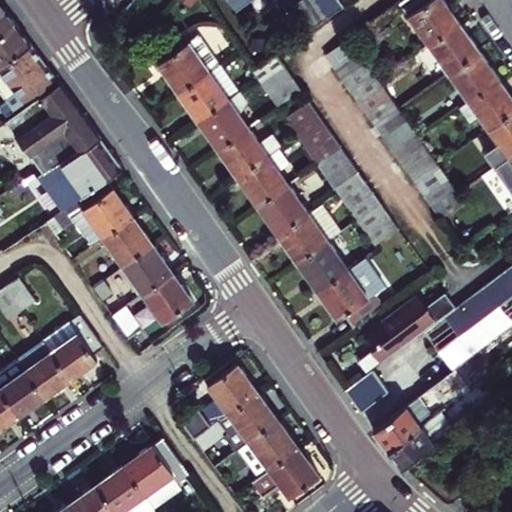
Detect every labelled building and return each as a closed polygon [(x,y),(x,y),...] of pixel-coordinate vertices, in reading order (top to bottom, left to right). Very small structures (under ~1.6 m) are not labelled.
[(0,0),(0,20),(13,12),(5,3),(3,0),(0,0)] [(299,0),(315,24),(328,15),(317,0),(299,0)] [(337,0),(317,0),(328,15),(342,6),(337,0)] [(405,0),(402,3),(429,43),(460,21),(451,7),(445,0),(405,0)] [(13,12),(0,20),(0,42),(22,25),(18,20),(13,12)] [(449,72),(479,50),(470,36),(460,21),(429,43),(449,72)] [(36,43),(22,25),(0,42),(0,67),(1,68),(36,43)] [(171,79),(179,91),(220,62),(201,34),(160,62),(171,79)] [(333,65),(359,47),(352,38),(326,55),(333,65)] [(36,43),(1,68),(2,70),(0,72),(0,90),(15,111),(60,77),(49,62),(36,43)] [(341,76),(366,58),(359,47),(333,65),(341,76)] [(254,67),(262,79),(286,63),(277,50),(254,67)] [(490,66),(479,50),(449,72),(468,101),(500,80),(490,66)] [(349,88),(374,71),(366,58),(341,76),(349,88)] [(240,92),(220,62),(179,91),(191,108),(198,120),(229,99),(240,92)] [(286,63),(262,79),(270,90),(293,74),(286,63)] [(379,78),(374,71),(349,88),(358,101),(383,84),(379,78)] [(270,90),(278,102),(302,86),(293,74),(270,90)] [(468,101),(487,128),(511,110),(511,98),(507,92),(500,80),(468,101)] [(43,177),(56,169),(105,137),(84,110),(64,82),(23,110),(30,121),(33,119),(37,124),(16,137),(43,177)] [(391,96),(383,84),(358,101),(366,113),(391,96)] [(399,107),(391,96),(366,113),(373,125),(399,107)] [(286,113),(294,125),(318,110),(309,97),(286,113)] [(209,135),(218,149),(248,128),(229,99),(198,120),(209,135)] [(406,117),(399,107),(373,125),(381,135),(406,117)] [(300,135),(302,137),(326,121),(318,110),(294,125),(300,135)] [(511,110),(487,128),(508,160),(511,157),(511,110)] [(388,146),(413,128),(406,117),(381,135),(388,146)] [(326,121),(302,137),(310,149),(333,133),(326,121)] [(228,164),(238,178),(268,156),(248,128),(218,149),(228,164)] [(418,137),(413,128),(388,146),(397,159),(422,141),(418,137)] [(333,133),(310,149),(318,160),(341,144),(333,133)] [(65,210),(110,179),(123,170),(127,168),(116,153),(105,137),(56,169),(43,177),(65,210)] [(404,170),(429,152),(422,141),(397,159),(404,170)] [(341,144),(318,160),(318,161),(325,172),(349,156),(341,144)] [(412,181),(437,164),(429,152),(404,170),(412,181)] [(249,194),(256,205),(286,184),(268,156),(238,178),(249,194)] [(325,172),(334,184),(357,169),(349,156),(325,172)] [(420,193),(445,176),(437,164),(412,181),(420,193)] [(357,169),(334,184),(339,193),(341,196),(365,180),(357,169)] [(427,204),(452,187),(445,176),(420,193),(427,204)] [(97,248),(108,240),(138,219),(125,200),(110,179),(65,210),(50,220),(59,233),(78,220),(97,248)] [(365,180),(341,196),(349,206),(372,190),(365,180)] [(286,184),(256,205),(268,222),(277,235),(307,214),(286,184)] [(461,200),(452,187),(427,204),(436,216),(461,200)] [(372,190),(349,206),(357,219),(381,203),(372,190)] [(381,203),(357,219),(359,221),(365,231),(389,215),(381,203)] [(307,214),(277,235),(287,250),(296,264),(326,243),(307,214)] [(389,215),(365,231),(373,242),(397,226),(389,215)] [(108,240),(128,268),(158,247),(147,230),(138,219),(108,240)] [(404,237),(397,226),(373,242),(378,250),(381,253),(404,237)] [(326,243),(296,264),(307,279),(316,293),(346,272),(326,243)] [(128,268),(149,297),(179,277),(169,262),(158,247),(128,268)] [(511,264),(431,326),(420,334),(434,353),(449,372),(456,367),(511,324),(511,264)] [(346,272),(316,293),(330,314),(336,322),(343,316),(352,328),(374,313),(346,272)] [(23,277),(11,286),(27,310),(40,301),(23,277)] [(188,288),(179,277),(149,297),(169,326),(199,304),(188,288)] [(98,288),(108,302),(118,295),(109,281),(98,288)] [(0,295),(15,318),(27,310),(11,286),(0,293),(0,295)] [(364,355),(374,369),(420,334),(431,326),(411,299),(378,325),(375,321),(355,335),(361,342),(357,346),(364,355)] [(136,307),(119,319),(134,340),(151,329),(136,307)] [(101,356),(110,350),(87,317),(50,342),(77,380),(92,370),(104,361),(101,356)] [(77,380),(50,342),(24,360),(51,399),(60,392),(77,380)] [(37,408),(51,399),(24,360),(0,377),(0,380),(25,417),(37,408)] [(222,396),(204,409),(216,427),(265,393),(253,375),(246,366),(216,388),(222,396)] [(414,398),(427,415),(468,383),(456,367),(449,372),(414,398)] [(25,417),(0,380),(0,433),(11,427),(25,417)] [(265,393),(216,427),(199,439),(221,470),(247,452),(256,445),(286,424),(276,409),(265,393)] [(414,398),(368,433),(385,456),(419,429),(414,424),(427,415),(414,398)] [(430,446),(434,451),(447,441),(454,435),(438,414),(419,429),(385,456),(391,462),(399,469),(409,462),(430,446)] [(256,445),(277,475),(308,454),(295,437),(286,424),(256,445)] [(191,474),(169,440),(148,455),(129,468),(159,511),(187,492),(180,482),(191,474)] [(247,452),(268,482),(277,475),(256,445),(247,452)] [(308,454),(277,475),(268,482),(260,487),(270,502),(286,491),(297,506),(329,484),(318,469),(308,454)] [(115,477),(99,488),(115,511),(158,511),(159,511),(129,468),(115,477)] [(115,511),(99,488),(88,497),(72,508),(74,511),(115,511)]
